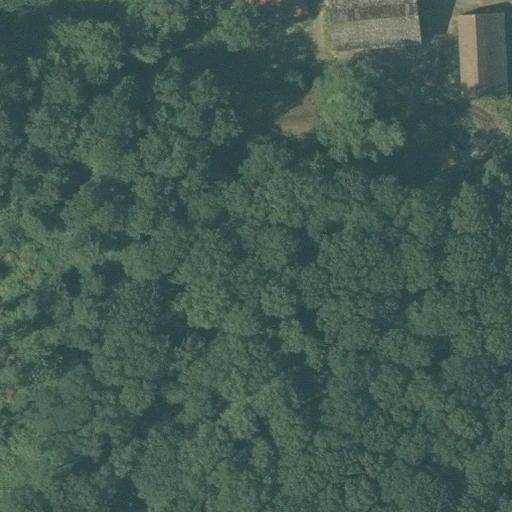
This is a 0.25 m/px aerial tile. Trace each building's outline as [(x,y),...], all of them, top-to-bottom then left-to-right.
[(245,0),(246,8),(277,4),(306,0),(305,0),(245,0)] [(306,0),(277,4),(279,18),(308,14),(306,0)] [(416,0),(328,0),(333,49),(421,41),(416,0)] [(500,14),(460,16),(464,98),(504,96),(500,14)] [(328,90),(238,99),(243,146),(333,138),(328,90)]
